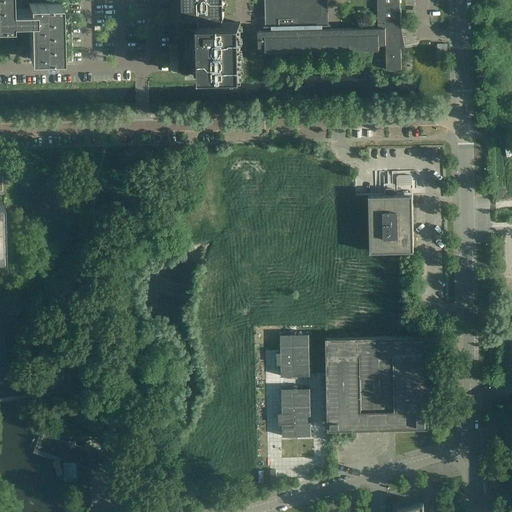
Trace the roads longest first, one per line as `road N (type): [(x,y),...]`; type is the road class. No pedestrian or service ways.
road 1 (unclassified): [(472,448),(462,119)]
road 2 (unclassified): [(143,127),(462,119)]
road 3 (unclassified): [(247,511),(472,448)]
road 4 (unclassified): [(0,130),(143,127)]
